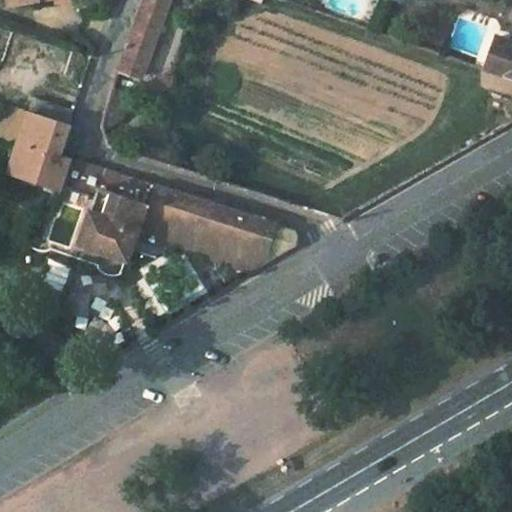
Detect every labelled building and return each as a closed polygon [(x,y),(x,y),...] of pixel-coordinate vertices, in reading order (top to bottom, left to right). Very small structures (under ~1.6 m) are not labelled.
[(142,79),(169,0),(142,0),(119,69),(142,79)] [(184,0),(182,7),(221,20),(228,0),(184,0)] [(511,46),(501,42),(491,73),(511,80),(511,46)] [(424,85),(441,90),(434,107),(450,114),(467,65),(435,54),(424,85)] [(73,110),(34,98),(27,117),(67,129),(73,110)] [(27,117),(10,176),(60,192),(71,161),(63,159),(71,130),(67,129),(27,117)] [(82,165),(71,161),(60,192),(56,204),(67,208),(82,165)] [(88,226),(80,247),(109,258),(129,265),(139,240),(166,249),(174,226),(265,256),(276,228),(82,165),(67,208),(92,216),(88,226)] [(52,215),(88,226),(92,216),(67,208),(56,204),(52,215)] [(80,247),(76,259),(105,269),(109,258),(80,247)]
